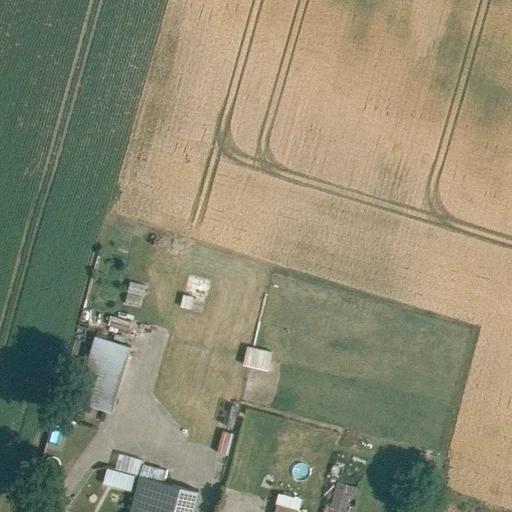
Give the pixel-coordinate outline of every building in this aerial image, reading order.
[(136,344),(99,335),(82,401),(119,410),(136,344)] [(246,343),(242,362),(269,368),(273,349),(246,343)] [(138,473),(112,466),(108,483),(133,490),(138,473)] [(352,494),(357,479),(341,473),(327,511),(343,511),(350,494),(352,494)] [(197,511),(203,490),(144,475),(134,511),(197,511)] [(301,511),(302,507),(283,502),(280,511),(301,511)]
